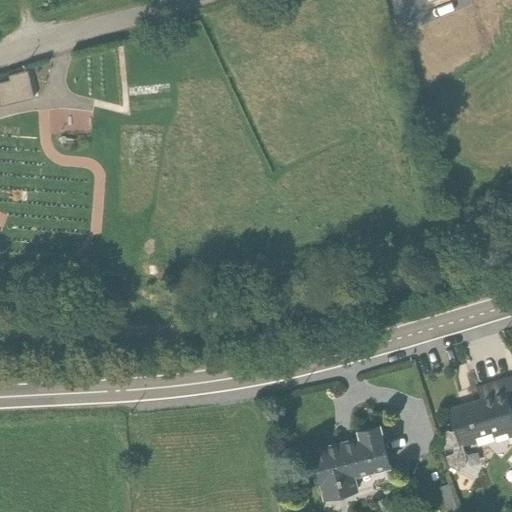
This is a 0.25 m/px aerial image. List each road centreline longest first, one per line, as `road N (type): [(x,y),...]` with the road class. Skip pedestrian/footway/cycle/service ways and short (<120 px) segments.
road 1 (secondary): [(0,397),(254,375),(511,305)]
road 2 (residential): [(194,0),(0,61)]
